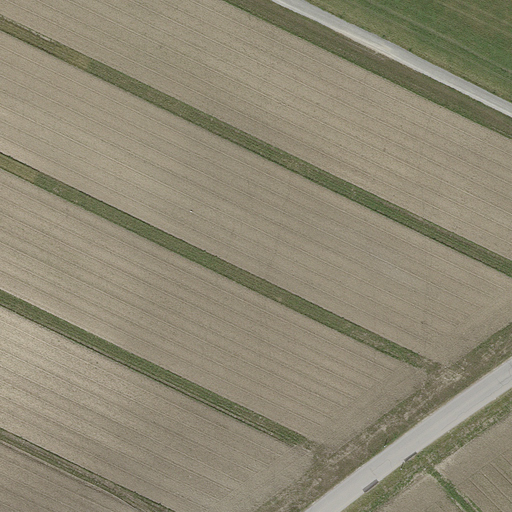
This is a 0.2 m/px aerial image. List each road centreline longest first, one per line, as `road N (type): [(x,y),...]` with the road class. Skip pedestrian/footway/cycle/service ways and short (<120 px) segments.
road 1 (track): [(273,0),(511,118)]
road 2 (unclassified): [(511,385),(336,511)]
